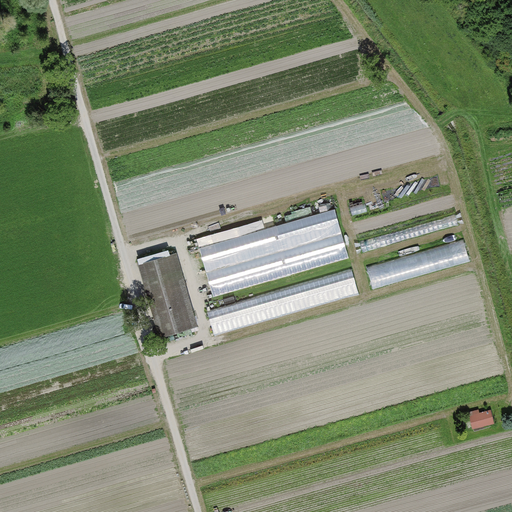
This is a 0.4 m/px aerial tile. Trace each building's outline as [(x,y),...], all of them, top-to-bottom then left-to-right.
[(336,210),(201,249),(215,297),(350,258),(336,210)] [(465,240),(368,268),(374,291),(472,263),(465,240)] [(177,255),(144,265),(165,337),(199,327),(177,255)] [(353,270),(210,312),(218,337),(361,295),(353,270)] [(495,425),(491,412),(473,417),(477,430),(495,425)]
